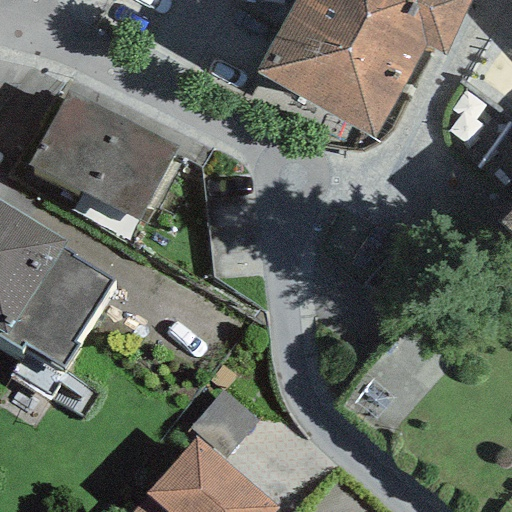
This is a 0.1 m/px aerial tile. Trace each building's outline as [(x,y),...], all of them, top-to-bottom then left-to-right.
[(299,0),(257,76),(374,140),(426,45),(443,58),(471,0),(299,0)] [(174,148),(68,91),(25,170),(132,227),(174,148)] [(65,243),(0,202),(0,331),(5,335),(63,247),(65,243)] [(511,213),(501,223),(511,232),(511,213)] [(75,254),(63,247),(5,335),(0,331),(0,338),(20,351),(24,346),(63,369),(79,345),(75,342),(113,281),(72,257),(75,254)] [(224,460),(257,422),(221,392),(188,429),(224,460)] [(274,511),(278,508),(195,437),(144,496),(146,498),(133,511),(274,511)]
